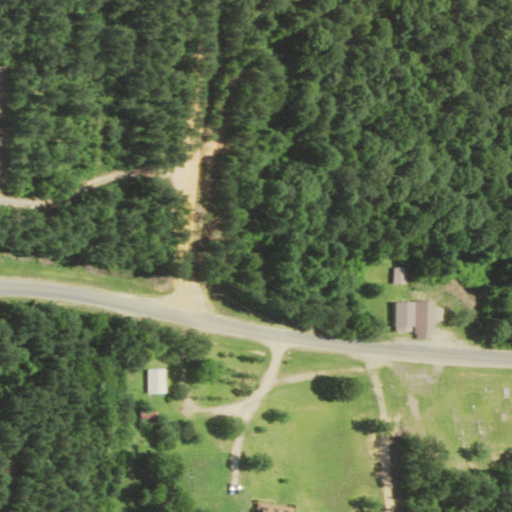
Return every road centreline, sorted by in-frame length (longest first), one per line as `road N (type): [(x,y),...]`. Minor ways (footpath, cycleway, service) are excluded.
road 1 (residential): [(0,287),(303,343),(511,360)]
road 2 (residential): [(183,319),(210,0)]
